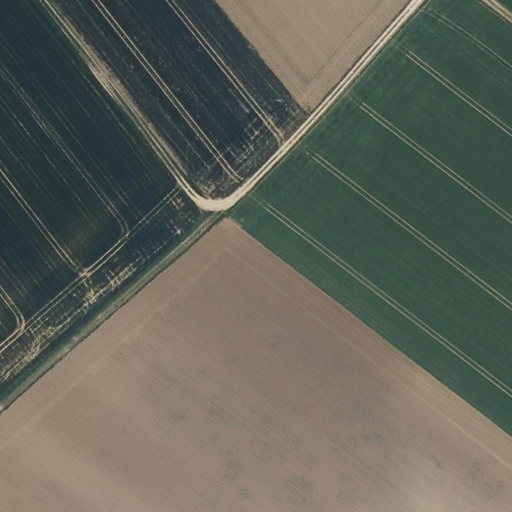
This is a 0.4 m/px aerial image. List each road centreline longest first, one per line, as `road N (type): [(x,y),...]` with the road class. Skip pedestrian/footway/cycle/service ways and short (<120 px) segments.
road 1 (track): [(40,0),(212,218),(421,0)]
road 2 (track): [(0,408),(212,218)]
